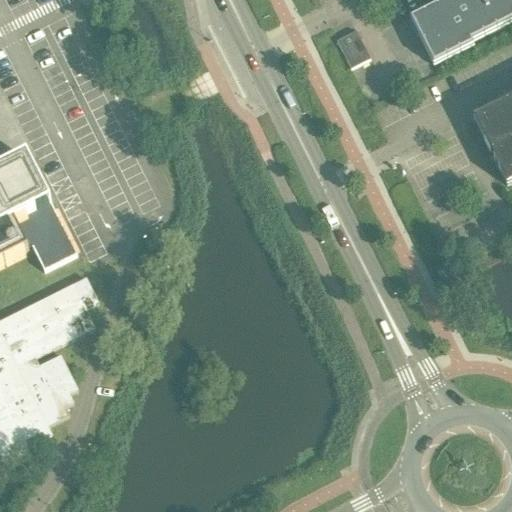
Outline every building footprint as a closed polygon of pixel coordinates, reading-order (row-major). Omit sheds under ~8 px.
[(473,49),(471,45),(448,0),(447,0),(448,3),(409,22),(432,69),(473,49)] [(509,25),(496,0),(448,0),(471,45),(509,25)] [(511,24),(511,0),(496,0),(509,25),(511,24)] [(339,42),(337,43),(342,53),(361,43),(356,33),(339,42)] [(511,102),(473,123),(506,189),(511,186),(511,102)] [(45,276),(77,260),(28,162),(0,175),(0,463),(5,474),(32,461),(27,452),(53,439),(49,431),(70,420),(66,411),(75,407),(70,399),(79,394),(61,360),(44,369),(40,360),(96,332),(86,313),(100,306),(87,282),(0,325),(0,268),(33,252),(45,276)]
